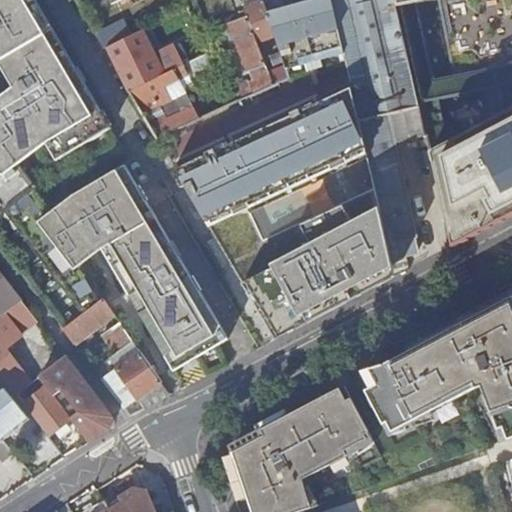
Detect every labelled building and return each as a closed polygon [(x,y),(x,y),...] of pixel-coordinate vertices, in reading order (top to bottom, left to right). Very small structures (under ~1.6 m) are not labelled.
[(34,0),(0,0),(0,65),(12,86),(46,142),(53,155),(56,159),(111,127),(34,0)] [(284,69),(305,63),(303,55),(317,51),(320,60),(343,55),(330,0),(313,0),(266,12),(274,37),(284,67),(284,69)] [(330,0),(343,55),(349,77),(359,120),(419,107),(394,0),(330,0)] [(511,0),(394,0),(419,107),(451,246),(459,242),(456,237),(461,235),(463,240),(511,214),(511,0)] [(266,12),(263,1),(243,8),(244,10),(246,16),(256,43),(274,37),(266,12)] [(260,71),(266,69),(256,43),(246,16),(228,24),(247,69),(258,66),(260,71)] [(104,48),(129,35),(121,21),(96,34),(104,48)] [(305,63),(320,60),(317,51),(303,55),(305,63)] [(151,80),(145,83),(129,90),(142,114),(144,114),(162,105),(165,116),(149,122),(157,137),(187,123),(174,99),(171,101),(164,86),(187,75),(183,65),(180,66),(174,69),(152,80),(151,80)] [(288,78),(284,69),(284,67),(267,73),(269,76),(272,84),(288,78)] [(272,84),(269,76),(248,84),(248,82),(232,88),(238,100),(272,84)] [(206,155),(174,170),(182,187),(186,185),(276,339),(395,277),(387,245),(374,188),(262,241),(249,212),(367,156),(360,127),(359,120),(349,77),(331,85),(334,92),(313,101),(312,99),(289,110),(291,113),(228,143),(227,141),(205,151),(206,155)] [(0,138),(19,163),(34,151),(46,142),(12,86),(0,95),(0,138)] [(374,188),(387,245),(417,238),(390,119),(360,127),(367,156),(374,188)] [(24,170),(19,163),(0,138),(0,206),(84,314),(104,299),(83,262),(54,209),(24,170)] [(169,309),(197,357),(228,338),(125,164),(73,195),(102,248),(145,323),(169,309)] [(102,248),(73,195),(65,201),(54,209),(83,262),(97,252),(102,248)] [(28,329),(37,322),(0,272),(0,312),(0,313),(10,306),(28,329)] [(494,424),(511,415),(511,292),(511,289),(494,299),(495,303),(475,313),(473,309),(461,316),(464,323),(453,329),(449,322),(421,337),(424,344),(363,376),(370,388),(365,391),(383,424),(389,437),(407,431),(403,420),(410,416),(413,422),(444,406),(482,387),(494,424)] [(75,344),(114,314),(104,299),(84,314),(64,329),(75,344)] [(169,309),(145,323),(174,370),(197,357),(169,309)] [(461,316),(449,322),(453,329),(464,323),(461,316)] [(124,346),(132,341),(119,322),(102,335),(115,353),(121,349),(124,346)] [(141,353),(132,341),(124,346),(133,358),(141,353)] [(0,373),(16,394),(31,383),(0,342),(0,373)] [(118,369),(129,361),(121,349),(115,353),(109,357),(118,369)] [(130,416),(170,395),(161,382),(141,353),(133,358),(129,361),(118,369),(109,357),(94,369),(130,416)] [(89,442),(110,429),(112,417),(65,357),(39,377),(46,387),(59,402),(60,403),(67,398),(78,413),(71,419),(72,419),(89,442)] [(24,404),(49,437),(72,419),(71,419),(63,409),(60,403),(59,402),(46,387),(24,404)] [(0,437),(1,439),(28,418),(3,388),(0,390),(0,437)] [(232,453),(251,511),(300,511),(311,508),(301,480),(348,456),(346,450),(352,447),(359,456),(374,444),(369,433),(368,433),(350,399),(345,401),(339,389),(261,430),(264,436),(266,441),(256,447),(253,442),(232,453)] [(63,409),(71,419),(78,413),(67,398),(60,403),(63,409)] [(511,438),(511,415),(494,424),(496,430),(503,427),(508,440),(511,438)] [(264,436),(253,442),(256,447),(266,441),(264,436)] [(0,459),(11,451),(1,439),(0,437),(0,459)] [(110,511),(156,511),(155,509),(151,511),(147,504),(147,499),(150,498),(148,494),(134,491),(123,497),(126,502),(109,511),(110,511)] [(123,497),(106,506),(109,511),(126,502),(123,497)] [(151,511),(155,509),(150,498),(147,499),(147,504),(151,511)] [(110,511),(109,511),(106,506),(103,501),(84,511),(110,511)]
